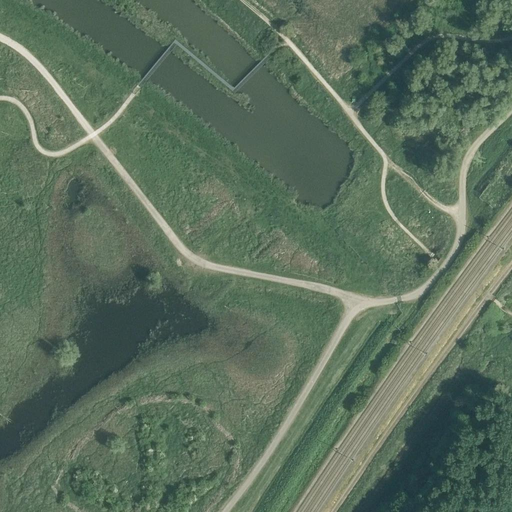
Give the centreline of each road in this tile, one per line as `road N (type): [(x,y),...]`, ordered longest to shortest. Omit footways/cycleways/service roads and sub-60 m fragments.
road 1 (track): [(357,305),(194,260),(33,60),(0,37)]
road 2 (track): [(336,511),(511,265)]
road 3 (track): [(224,511),(357,305)]
road 4 (track): [(349,113),(424,41),(511,34)]
road 5 (track): [(349,113),(383,154),(390,213),(438,258)]
road 6 (track): [(461,223),(466,161),(511,110)]
